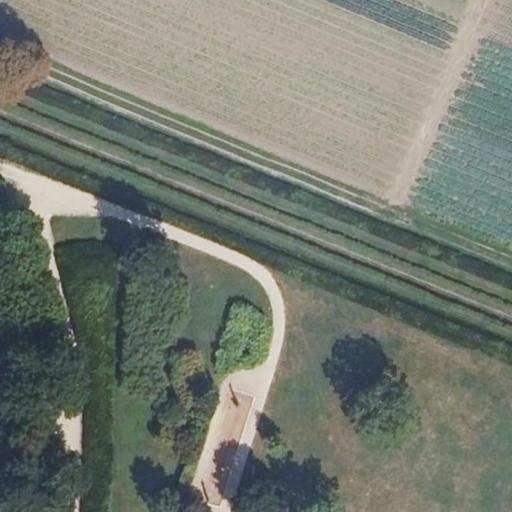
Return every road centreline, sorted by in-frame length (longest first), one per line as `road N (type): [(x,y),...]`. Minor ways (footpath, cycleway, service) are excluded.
road 1 (track): [(511,260),(0,49)]
road 2 (track): [(417,221),(498,0)]
